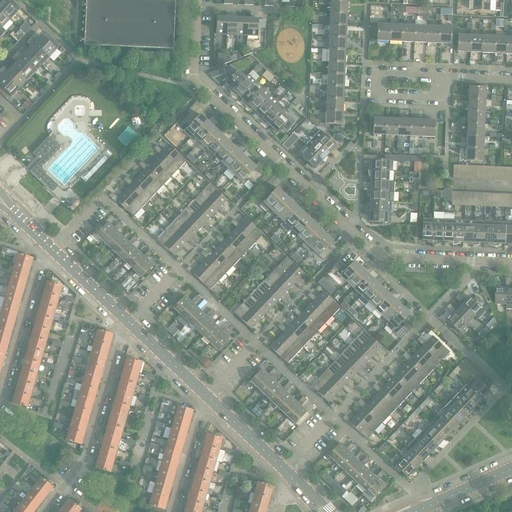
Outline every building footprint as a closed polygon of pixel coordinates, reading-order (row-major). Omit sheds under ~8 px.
[(11,0),(2,0),(0,2),(0,11),(9,20),(17,12),(9,4),(12,1),(11,0)] [(85,0),(83,46),(117,47),(117,55),(138,56),(139,48),(173,50),(175,1),(170,0),(85,0)] [(331,0),(330,13),(347,14),(347,1),(331,0)] [(488,0),(472,0),(472,11),(488,11),(488,0)] [(0,25),(2,28),(9,20),(0,11),(0,25)] [(347,14),(330,13),(330,25),(346,26),(347,14)] [(227,18),(216,17),(215,34),(226,35),(227,18)] [(237,18),(227,18),(226,35),(236,35),(237,18)] [(247,18),(237,18),(236,35),(247,36),(247,18)] [(258,19),(247,18),(247,36),(257,36),(258,19)] [(376,41),(389,41),(390,25),(377,24),(376,41)] [(346,26),(330,25),(329,37),(345,38),(346,26)] [(402,25),(390,25),(389,41),(401,42),(402,25)] [(414,26),(402,25),(401,42),(414,42),(414,26)] [(426,26),(414,26),(414,42),(426,43),(426,26)] [(439,27),(426,26),(426,43),(438,43),(439,27)] [(451,28),(439,27),(438,43),(451,44),(451,28)] [(13,31),(9,35),(12,37),(17,42),(20,38),(15,34),(13,31)] [(33,35),(29,39),(49,57),(56,49),(43,37),(39,41),(33,35)] [(457,52),(469,52),(470,36),(457,35),(457,52)] [(482,36),(470,36),(469,52),(481,53),(482,36)] [(494,37),(482,36),(481,53),(494,53),(494,37)] [(345,38),(329,37),(328,50),(345,50),(345,38)] [(506,37),(494,37),(494,53),(506,54),(506,37)] [(32,48),(28,52),(41,65),(49,57),(29,39),(26,42),(32,48)] [(345,50),(328,50),(328,62),(344,63),(345,50)] [(18,51),(14,55),(34,73),(41,65),(28,52),(24,57),(18,51)] [(17,64),(13,68),(26,81),(34,73),(14,55),(11,58),(17,64)] [(344,63),(328,62),(327,74),(344,75),(344,63)] [(3,67),(0,69),(0,70),(19,89),(26,81),(13,68),(9,72),(3,67)] [(223,68),(210,73),(212,78),(225,73),(223,68)] [(0,85),(11,97),(19,89),(0,70),(0,77),(2,79),(0,81),(0,85)] [(230,93),(231,93),(245,78),(237,70),(225,83),(230,88),(229,90),(230,93)] [(344,75),(327,74),(327,86),(343,87),(344,75)] [(248,75),(245,78),(231,93),(233,95),(235,93),(240,97),(255,81),(248,75)] [(255,81),(240,97),(245,102),(243,104),(245,107),(263,88),(255,81)] [(343,87),(327,86),(326,99),(343,99),(343,87)] [(469,87),(468,99),(485,100),(485,87),(469,87)] [(263,88),(245,107),(248,109),(250,107),(255,112),(270,95),(263,88)] [(270,95),(255,112),(260,116),(258,118),(260,121),(274,106),(277,102),(270,95)] [(343,99),(326,99),(326,111),(342,112),(343,99)] [(485,100),(468,99),(468,112),(484,112),(485,100)] [(274,106),(260,121),(263,123),(265,121),(270,126),(282,113),(274,106)] [(342,112),(326,111),(325,124),(342,124),(342,112)] [(484,112),(468,112),(467,124),(483,125),(484,112)] [(207,121),(199,114),(196,117),(191,113),(178,127),(190,139),(193,136),(207,121)] [(282,113),(270,126),(275,130),(273,132),(275,135),(277,133),(284,126),(288,130),(295,122),(290,118),(289,120),(282,113)] [(372,134),(385,135),(385,119),(373,118),(372,134)] [(398,119),(385,119),(385,135),(397,136),(398,119)] [(410,120),(398,119),(397,136),(409,136),(410,120)] [(422,120),(410,120),(409,136),(422,137),(422,120)] [(435,121),(422,120),(422,137),(434,137),(435,121)] [(207,121),(193,136),(200,142),(213,128),(207,121)] [(483,125),(467,124),(467,136),(483,137),(483,125)] [(207,149),(219,136),(220,134),(213,128),(200,142),(197,145),(204,152),(207,149)] [(320,130),(313,138),(329,153),(333,148),(335,150),(339,148),(336,145),(320,130)] [(338,133),(334,137),(339,143),(343,139),(338,133)] [(220,134),(219,136),(207,149),(214,156),(227,141),(220,134)] [(29,171),(52,192),(58,186),(42,171),(42,167),(61,147),(49,136),(32,153),(37,157),(40,155),(42,157),(29,171)] [(483,137),(467,136),(466,148),(482,149),(483,137)] [(329,153),(313,138),(306,145),(324,163),(326,160),(324,158),(329,153)] [(227,141),(214,156),(220,162),(234,148),(227,141)] [(285,141),(281,145),(287,150),(290,146),(285,141)] [(169,145),(162,151),(159,148),(156,152),(159,155),(161,153),(178,169),(186,161),(169,145)] [(324,163),(306,145),(305,145),(298,152),(302,156),(314,168),(319,163),(321,165),(324,163)] [(234,148),(220,162),(227,169),(241,154),(234,148)] [(482,149),(466,148),(465,161),(482,161),(482,149)] [(161,153),(159,155),(153,161),(170,177),(178,169),(161,153)] [(241,154),(227,169),(234,175),(248,161),(241,154)] [(368,167),(368,170),(388,171),(392,171),(392,161),(371,160),(371,167),(368,167)] [(170,177),(153,161),(147,167),(144,164),(141,167),(144,170),(146,169),(163,185),(170,177)] [(255,168),(248,161),(234,175),(242,182),(255,168)] [(146,169),(144,170),(138,176),(156,193),(163,185),(146,169)] [(388,171),(368,170),(367,170),(368,174),(371,174),(370,181),(388,181),(388,171)] [(156,193),(138,176),(133,183),(129,180),(126,183),(129,186),(131,184),(148,201),(156,193)] [(388,181),(370,181),(370,187),(368,187),(366,191),(367,191),(394,192),(394,182),(388,181)] [(131,184),(129,186),(124,192),(141,208),(148,201),(131,184)] [(209,184),(202,192),(219,208),(220,207),(226,200),(209,184)] [(266,213),(270,209),(282,196),(284,195),(276,188),(259,206),(266,213)] [(394,192),(367,191),(367,194),(370,194),(369,201),(393,202),(394,192)] [(141,208),(124,192),(116,200),(133,217),(141,208)] [(219,208),(202,192),(194,200),(211,216),(217,210),(220,213),(223,209),(220,207),(219,208)] [(282,196),(270,209),(277,216),(291,201),(284,195),(282,196)] [(211,216),(194,200),(187,208),(204,224),(205,222),(211,216)] [(291,201),(277,216),(284,222),(298,208),(291,201)] [(393,202),(369,201),(369,208),(367,208),(366,211),(390,212),(393,212),(393,202)] [(204,224),(187,208),(179,215),(196,232),(202,225),(205,228),(208,225),(205,222),(204,224)] [(287,233),(290,229),(303,216),(304,214),(298,208),(284,222),(280,226),(287,233)] [(390,212),(366,211),(366,215),(369,215),(369,222),(372,222),(371,225),(390,226),(390,212)] [(303,216),(290,229),(297,236),(311,221),(304,214),(303,216)] [(196,232),(179,215),(172,223),(189,239),(190,238),(196,232)] [(246,218),(239,225),(236,222),(233,225),(236,228),(238,226),(255,243),(263,234),(246,218)] [(422,240),(426,240),(429,241),(429,243),(432,244),(433,219),(423,218),(422,240)] [(443,219),(433,219),(432,244),(435,243),(436,241),(442,241),(443,219)] [(453,220),(443,219),(442,241),(449,242),(449,244),(452,245),(453,220)] [(464,220),(453,220),(452,245),(453,245),(456,244),(456,242),(463,242),(464,220)] [(474,221),(464,220),(463,242),(470,242),(470,245),(473,246),(474,221)] [(311,221),(297,236),(304,242),(318,228),(311,221)] [(484,221),(474,221),(473,246),(476,245),(476,243),(483,243),(484,221)] [(495,221),(484,221),(483,243),(490,243),(490,246),(493,247),(495,221)] [(505,222),(495,221),(493,247),(497,246),(497,244),(504,244),(505,222)] [(95,234),(103,242),(115,229),(114,228),(107,222),(95,234)] [(189,239),(172,223),(164,231),(181,247),(187,241),(190,244),(193,241),(190,238),(189,239)] [(115,229),(103,242),(111,249),(122,236),(117,231),(120,228),(116,225),(114,228),(115,229)] [(238,226),(236,228),(230,234),(247,251),(255,243),(238,226)] [(311,249),(324,236),(325,234),(318,228),(304,242),(301,245),(308,252),(311,249)] [(181,247),(164,231),(156,239),(174,256),(181,247)] [(247,251),(230,234),(224,240),(221,237),(218,241),(221,244),(223,242),(240,258),(247,251)] [(274,234),(270,238),(276,244),(279,241),(280,240),(274,234)] [(334,249),(329,245),(332,241),(325,234),(324,236),(311,249),(323,260),(334,249)] [(122,236),(111,249),(118,256),(130,243),(128,242),(122,236)] [(130,243),(118,256),(125,263),(137,250),(132,245),(134,242),(131,239),(128,242),(130,243)] [(279,241),(276,244),(283,250),(286,247),(279,241)] [(240,258),(223,242),(221,244),(215,250),(233,266),(240,258)] [(137,250),(125,263),(133,270),(145,257),(143,256),(137,250)] [(233,266),(215,250),(210,256),(207,253),(203,256),(206,259),(208,258),(225,274),(233,266)] [(145,257),(133,270),(141,277),(152,265),(146,259),(149,256),(146,253),(143,256),(145,257)] [(295,253),(291,257),(295,261),(299,257),(295,253)] [(17,254),(14,265),(29,270),(32,258),(17,254)] [(286,257),(279,265),(296,282),(297,280),(304,273),(286,257)] [(225,274),(208,258),(206,259),(201,265),(218,282),(225,274)] [(338,261),(334,265),(339,270),(341,267),(343,265),(338,261)] [(347,282),(359,270),(361,268),(353,261),(345,270),(341,267),(339,270),(336,272),(347,282)] [(29,270),(14,265),(11,276),(26,280),(29,270)] [(218,282),(201,265),(193,274),(210,290),(218,282)] [(296,282),(279,265),(271,273),(288,289),(294,283),(297,286),(300,283),(297,280),(296,282)] [(359,270),(347,282),(354,289),(368,274),(361,268),(359,270)] [(288,289),(271,273),(264,281),(281,297),(282,296),(288,289)] [(368,274),(354,289),(361,296),(375,281),(368,274)] [(26,280),(11,276),(8,287),(23,291),(26,280)] [(331,294),(335,290),(323,277),(318,282),(331,294)] [(46,281),(43,293),(58,297),(62,286),(46,281)] [(281,297),(264,281),(256,289),(273,305),(279,299),(282,302),(285,299),(282,296),(281,297)] [(364,306),(368,302),(380,289),(382,288),(375,281),(361,296),(357,299),(364,306)] [(23,291),(8,287),(4,298),(20,302),(23,291)] [(380,289),(368,302),(375,309),(388,294),(382,288),(380,289)] [(507,288),(505,288),(496,288),(496,304),(506,304),(507,304),(507,288)] [(273,305),(256,289),(249,296),(266,313),(268,311),(273,305)] [(323,292),(316,298),(313,295),(310,298),(313,301),(315,300),(332,316),(340,308),(323,292)] [(43,293),(40,304),(55,308),(58,297),(43,293)] [(382,316),(394,303),(395,301),(388,294),(375,309),(371,312),(378,319),(382,316)] [(173,308),(180,315),(192,303),(190,301),(184,295),(173,308)] [(266,313),(249,296),(241,304),(259,321),(264,315),(267,317),(271,314),(268,311),(266,313)] [(481,307),(483,304),(483,302),(477,297),(476,297),(472,299),(470,297),(465,301),(462,299),(459,302),(462,305),(474,316),(477,320),(485,312),(481,307)] [(20,302),(4,298),(1,309),(16,314),(20,302)] [(192,303),(180,315),(188,322),(200,310),(194,304),(197,301),(193,298),(190,301),(192,303)] [(332,316),(315,300),(313,301),(307,308),(325,324),(332,316)] [(395,301),(394,303),(382,316),(388,322),(402,308),(395,301)] [(40,304),(37,315),(52,319),(55,308),(40,304)] [(259,321),(241,304),(234,313),(251,329),(259,321)] [(474,316),(462,305),(456,311),(453,308),(449,311),(453,314),(454,313),(466,324),(474,316)] [(325,324),(307,308),(302,314),(298,311),(295,314),(298,317),(300,315),(317,332),(325,324)] [(392,333),(408,316),(410,314),(402,308),(388,322),(385,326),(392,333)] [(16,314),(1,309),(0,313),(0,320),(13,324),(16,314)] [(200,310),(188,322),(195,329),(207,317),(205,315),(200,310)] [(207,317),(195,329),(203,336),(214,324),(209,318),(211,315),(208,312),(205,315),(207,317)] [(466,324),(454,313),(453,314),(447,321),(459,332),(466,324)] [(37,315),(34,326),(49,330),(52,319),(37,315)] [(317,332),(300,315),(298,317),(292,323),(310,340),(317,332)] [(13,324),(0,320),(0,332),(10,336),(13,324)] [(310,340),(292,323),(287,329),(284,327),(280,330),(283,333),(285,331),(302,347),(310,340)] [(214,324),(203,336),(210,343),(222,331),(220,329),(214,324)] [(411,329),(406,324),(402,328),(407,333),(411,329)] [(34,326),(31,337),(46,341),(49,330),(34,326)] [(222,331),(210,343),(218,351),(230,338),(223,332),(226,329),(223,326),(220,329),(222,331)] [(175,328),(170,333),(173,337),(179,331),(175,328)] [(97,330),(94,341),(109,345),(112,334),(97,330)] [(364,330),(356,339),(373,355),(374,353),(381,347),(364,330)] [(302,347),(285,331),(283,333),(278,339),(295,355),(302,347)] [(10,336),(0,332),(0,344),(7,346),(10,336)] [(432,336),(426,343),(423,340),(420,343),(423,346),(424,344),(441,361),(449,352),(432,336)] [(31,337),(27,348),(42,352),(46,341),(31,337)] [(295,355),(278,339),(270,347),(287,363),(295,355)] [(373,355),(356,339),(348,346),(365,363),(371,357),(374,359),(377,356),(374,353),(373,355)] [(109,345),(94,341),(91,353),(106,357),(109,345)] [(441,361),(424,344),(423,346),(417,352),(434,368),(441,361)] [(365,363),(348,346),(341,354),(358,371),(360,369),(365,363)] [(27,348),(24,358),(39,363),(42,352),(27,348)] [(434,368),(417,352),(411,358),(408,355),(405,359),(408,362),(409,360),(426,376),(434,368)] [(106,357),(91,353),(88,363),(103,368),(106,357)] [(358,371),(341,354),(333,362),(350,378),(356,372),(359,375),(363,372),(360,369),(358,371)] [(126,357),(123,369),(138,373),(142,362),(126,357)] [(24,358),(21,370),(36,374),(39,363),(24,358)] [(205,358),(201,363),(206,368),(211,363),(205,358)] [(426,376),(409,360),(408,362),(402,368),(419,384),(426,376)] [(350,378),(333,362),(326,370),(343,386),(345,385),(350,378)] [(103,368),(88,363),(84,374),(100,379),(103,368)] [(419,384),(402,368),(396,374),(393,371),(390,374),(393,377),(394,376),(412,392),(419,384)] [(123,369),(120,380),(135,384),(138,373),(123,369)] [(250,381),(257,389),(269,376),(268,375),(261,369),(250,381)] [(21,370),(18,381),(33,385),(36,374),(21,370)] [(343,386),(326,370),(318,378),(336,394),(341,388),(345,391),(348,388),(345,385),(343,386)] [(269,376),(257,389),(265,396),(277,383),(271,378),(274,375),(270,372),(268,375),(269,376)] [(100,379),(84,374),(81,385),(96,389),(100,379)] [(412,392),(394,376),(393,377),(387,383),(404,400),(412,392)] [(489,391),(474,376),(466,384),(470,388),(482,399),(489,391)] [(336,394),(318,378),(311,386),(328,402),(336,394)] [(120,380),(117,391),(132,395),(135,384),(120,380)] [(18,381),(15,392),(30,396),(33,385),(18,381)] [(277,383),(265,396),(272,403),(284,390),(282,389),(277,383)] [(404,400),(387,383),(381,390),(378,387),(375,390),(378,393),(380,391),(397,408),(404,400)] [(482,399),(470,388),(466,384),(459,392),(474,407),(482,399)] [(96,389),(81,385),(78,396),(93,401),(96,389)] [(284,390),(272,403),(280,410),(291,397),(286,392),(288,389),(285,386),(282,389),(284,390)] [(117,391),(114,402),(129,406),(132,395),(117,391)] [(397,408),(380,391),(378,393),(372,399),(389,415),(397,408)] [(15,392),(11,403),(27,407),(30,396),(15,392)] [(474,407),(459,392),(451,400),(467,415),(474,407)] [(93,401),(78,396),(75,407),(90,411),(93,401)] [(291,397),(280,410),(287,417),(299,404),(297,403),(291,397)] [(389,415),(372,399),(366,405),(363,402),(360,406),(363,409),(365,407),(382,423),(389,415)] [(299,404),(287,417),(295,424),(307,412),(300,406),(303,403),(300,400),(297,403),(299,404)] [(467,415),(451,400),(444,408),(447,411),(459,422),(467,415)] [(114,402),(111,413),(126,417),(129,406),(114,402)] [(177,406),(174,417),(189,422),(193,410),(177,406)] [(90,411),(75,407),(72,419),(87,423),(90,411)] [(382,423),(365,407),(363,409),(357,415),(374,431),(382,423)] [(459,422),(447,411),(440,419),(452,430),(459,422)] [(126,417),(111,413),(107,424),(122,428),(126,417)] [(374,431),(357,415),(349,423),(366,439),(374,431)] [(189,422),(174,417),(171,428),(186,433),(189,422)] [(87,423),(72,419),(69,429),(84,433),(87,423)] [(452,430),(440,419),(432,427),(444,438),(452,430)] [(107,424),(104,435),(119,439),(122,428),(107,424)] [(444,438),(432,427),(425,435),(437,446),(444,438)] [(186,433),(171,428),(168,439),(183,444),(186,433)] [(84,433),(69,429),(65,440),(81,445),(84,433)] [(437,446),(425,435),(422,431),(414,439),(418,442),(429,454),(437,446)] [(207,434),(203,445),(218,449),(222,438),(207,434)] [(104,435),(101,445),(116,450),(119,439),(104,435)] [(183,444),(168,439),(165,450),(180,455),(183,444)] [(429,454),(418,442),(414,439),(407,447),(410,450),(422,462),(429,454)] [(328,455),(335,463),(347,450),(346,449),(339,443),(328,455)] [(101,445),(98,456),(113,461),(116,450),(101,445)] [(203,445),(200,456),(215,460),(218,449),(203,445)] [(347,450),(335,463),(343,470),(355,457),(349,452),(352,449),(348,446),(346,449),(347,450)] [(180,455),(165,450),(161,461),(177,466),(180,455)] [(422,462),(410,450),(403,458),(415,469),(422,462)] [(98,456),(95,468),(110,473),(113,461),(98,456)] [(200,456),(197,466),(212,471),(215,460),(200,456)] [(355,457),(343,470),(350,477),(362,464),(360,463),(355,457)] [(415,469),(403,458),(395,466),(407,478),(415,469)] [(362,464),(350,477),(358,484),(369,472),(364,466),(366,463),(363,460),(360,463),(362,464)] [(177,466),(161,461),(158,472),(173,476),(177,466)] [(197,466),(194,478),(209,482),(212,471),(197,466)] [(173,476),(158,472),(155,484),(170,488),(173,476)] [(369,472),(358,484),(365,491),(377,479),(375,477),(369,472)] [(377,479),(365,491),(362,494),(369,502),(384,486),(378,480),(381,477),(378,474),(375,477),(377,479)] [(40,477),(33,486),(46,496),(53,487),(40,477)] [(194,478),(191,489),(206,493),(209,482),(194,478)] [(257,482),(254,493),(269,497),(273,486),(257,482)] [(170,488),(155,484),(152,494),(167,498),(170,488)] [(46,496),(33,486),(26,496),(38,505),(46,496)] [(341,486),(336,492),(341,497),(346,491),(341,486)] [(191,489),(188,500),(203,504),(206,493),(191,489)] [(269,497),(254,493),(251,504),(266,509),(269,497)] [(167,498),(152,494),(149,506),(164,510),(167,498)] [(33,511),(38,505),(26,496),(19,505),(28,511),(33,511)] [(68,499),(61,508),(65,511),(78,511),(81,509),(68,499)] [(188,500),(184,511),(188,511),(200,511),(203,504),(188,500)]
